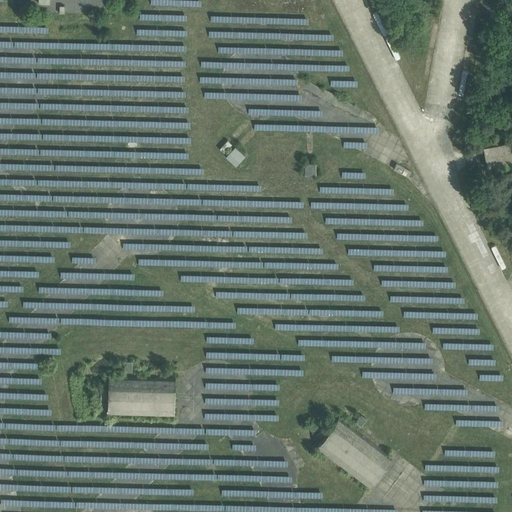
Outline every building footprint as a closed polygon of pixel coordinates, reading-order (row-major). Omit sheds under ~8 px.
[(38,0),(38,9),(104,11),(104,2),(108,3),(108,0),(38,0)] [(227,140),(219,148),(224,153),(232,144),(227,140)] [(511,140),(483,146),(487,167),(511,162),(511,140)] [(235,147),(226,156),(236,164),(244,155),(235,147)] [(315,163),(305,163),(306,174),(316,174),(315,163)] [(396,163),(393,169),(408,176),(411,171),(396,163)] [(132,361),(125,361),(125,362),(124,362),(123,364),(125,364),(125,370),(132,370),(132,361)] [(175,378),(109,376),(108,387),(100,387),(100,403),(108,403),(108,414),(174,416),(175,378)] [(361,415),(360,415),(359,415),(358,416),(359,417),(356,421),(361,425),(366,419),(361,415)] [(392,457),(339,417),(332,426),(325,421),(316,433),(322,438),(315,447),(368,488),(392,457)]
